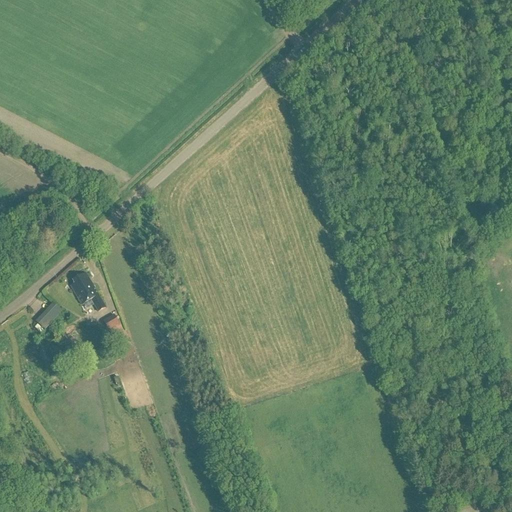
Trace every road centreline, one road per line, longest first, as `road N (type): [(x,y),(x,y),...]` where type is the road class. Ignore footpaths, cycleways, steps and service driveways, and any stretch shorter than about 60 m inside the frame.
road 1 (unclassified): [(0,319),(357,0)]
road 2 (track): [(0,153),(42,175),(95,237)]
